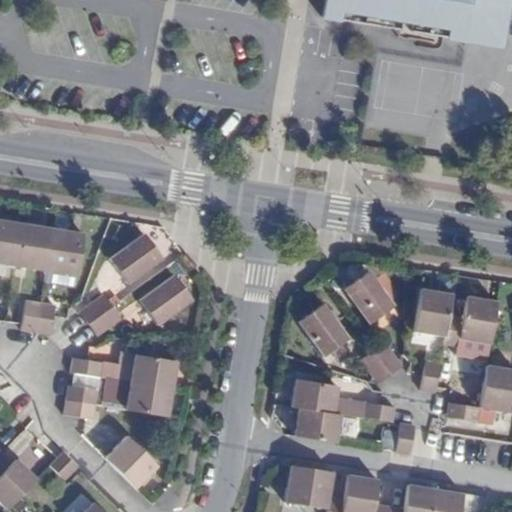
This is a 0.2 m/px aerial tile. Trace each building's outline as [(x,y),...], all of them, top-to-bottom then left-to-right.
[(324,0),(322,17),(465,42),(471,6),(506,12),(507,0),(324,0)] [(500,47),(506,12),(471,6),(465,42),(500,47)] [(0,263),(15,266),(22,224),(0,220),(0,263)] [(22,224),(15,266),(45,271),(52,229),(22,224)] [(83,234),(52,229),(45,271),(76,276),(83,234)] [(103,260),(121,285),(156,260),(138,235),(103,260)] [(343,289),(368,324),(393,306),(368,271),(343,289)] [(170,280),(136,305),(154,330),(189,305),(170,280)] [(343,289),(333,297),(358,332),(368,324),(343,289)] [(413,331),(444,336),(447,314),(451,294),(420,289),(413,331)] [(88,324),(112,307),(103,295),(86,307),(79,312),(88,324)] [(474,341),(489,344),(496,301),(466,296),(462,316),(458,339),(474,341)] [(358,332),(333,297),(323,304),(348,339),(358,332)] [(21,325),(20,330),(35,332),(40,303),(25,301),(21,325)] [(40,303),(35,332),(50,335),(53,316),(55,306),(40,303)] [(323,357),(348,339),(323,304),(297,322),(323,357)] [(121,319),(112,307),(88,324),(97,336),(103,332),(121,319)] [(447,314),(444,336),(442,345),(457,347),(458,339),(462,316),(447,314)] [(458,339),(457,347),(472,350),(474,341),(458,339)] [(372,351),(389,375),(401,366),(397,360),(384,342),(372,351)] [(373,378),(377,384),(389,375),(372,351),(360,360),(373,378)] [(132,383),(174,390),(179,362),(136,355),(132,383)] [(87,360),(73,358),(70,373),(75,374),(99,377),(102,363),(87,360)] [(422,376),(420,390),(434,393),(435,388),(439,363),(425,361),(422,376)] [(511,369),(486,365),(479,408),(509,413),(511,395),(511,369)] [(302,409),(310,410),(345,416),(347,401),(349,389),(307,382),(302,409)] [(127,410),(170,417),(174,390),(132,383),(127,410)] [(73,386),(68,386),(65,400),(95,405),(97,390),(73,386)] [(92,420),(95,405),(65,400),(65,406),(63,415),(80,418),(92,420)] [(347,401),(345,416),(352,417),(363,418),(365,403),(347,401)] [(363,418),(392,422),(394,407),(380,405),(365,403),(363,418)] [(479,408),(448,403),(446,417),(476,422),(479,408)] [(310,410),(305,438),(347,445),(352,417),(345,416),(310,410)] [(399,423),(394,452),(409,455),(414,426),(399,423)] [(106,460),(136,490),(158,468),(128,438),(106,460)] [(2,452),(0,453),(0,490),(13,503),(19,496),(43,472),(22,452),(13,462),(2,452)] [(62,452),(57,457),(49,465),(67,483),(80,470),(62,452)] [(340,511),(343,499),(329,497),(333,473),(310,469),(290,466),(284,502),(327,509),(326,511),(340,511)] [(387,511),(389,503),(374,501),(378,480),(370,479),(347,475),(343,499),(340,511),(387,511)] [(431,511),(435,489),(414,486),(407,485),(403,506),(389,503),(387,511),(431,511)] [(459,511),(462,494),(455,493),(435,489),(431,511),(459,511)] [(101,511),(92,503),(83,511),(101,511)]
